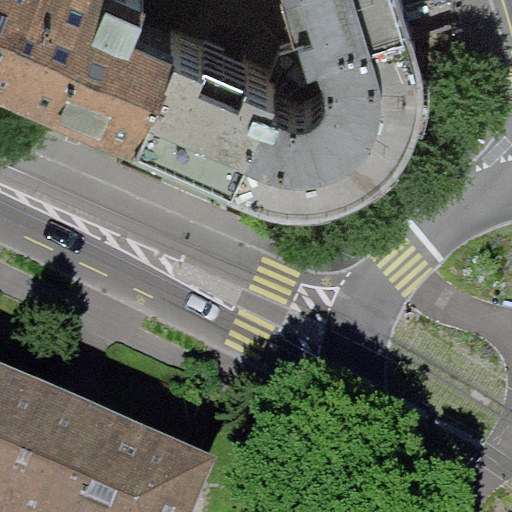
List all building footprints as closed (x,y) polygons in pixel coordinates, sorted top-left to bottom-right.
[(0,0),(0,70),(11,75),(43,0),(0,0)] [(93,115),(94,111),(131,127),(166,45),(122,26),(133,0),(43,0),(11,75),(41,88),(47,91),(45,94),(93,115)] [(293,13),(303,42),(399,12),(395,0),(303,0),(306,9),(293,13)] [(266,75),(226,168),(253,178),(265,184),(294,187),(294,199),(325,196),(323,184),(343,177),(361,167),(368,177),(392,155),(383,147),(396,129),(405,109),(417,113),(423,83),(411,81),(408,42),(399,12),(303,42),(277,50),(266,75)] [(154,137),(226,168),(266,75),(238,63),(232,75),(194,58),(199,46),(171,34),(166,45),(131,127),(154,137)] [(0,511),(15,511),(52,428),(0,405),(0,511)] [(193,511),(202,493),(103,450),(52,428),(15,511),(193,511)]
